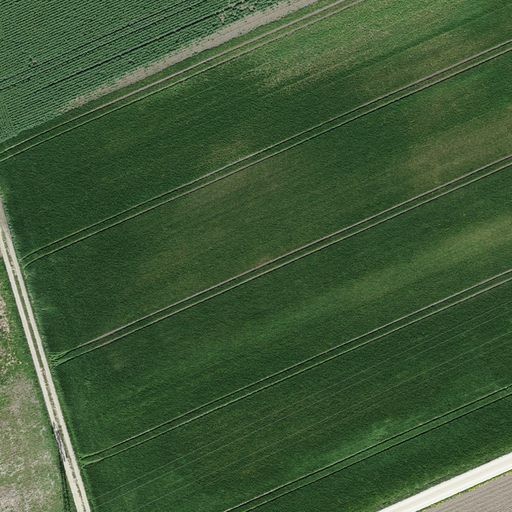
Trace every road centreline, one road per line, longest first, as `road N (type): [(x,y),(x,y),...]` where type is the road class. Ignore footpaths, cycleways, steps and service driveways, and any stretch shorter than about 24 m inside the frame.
road 1 (track): [(0,223),(81,511)]
road 2 (track): [(396,511),(511,461)]
